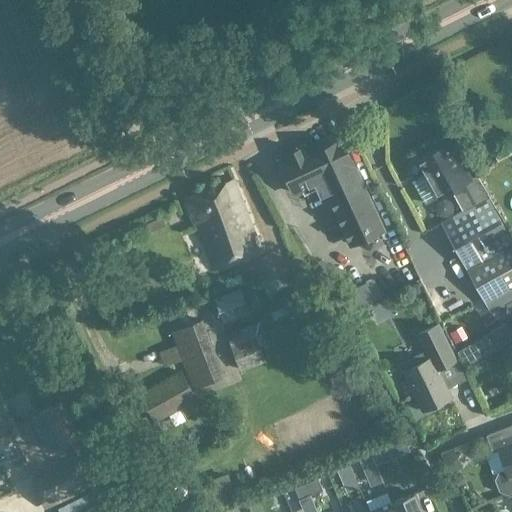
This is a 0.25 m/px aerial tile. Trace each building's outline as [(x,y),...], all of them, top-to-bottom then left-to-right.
[(103,51),(90,53),(93,70),(106,68),(103,51)] [(460,111),(471,133),(487,125),(477,103),(460,111)] [(495,128),(480,137),(487,149),(502,141),(495,128)] [(280,159),(295,192),(315,182),(320,194),(327,191),(350,242),(382,228),(353,165),(354,165),(339,132),(300,150),(299,147),(290,151),(291,154),(280,159)] [(452,188),(470,178),(461,161),(459,162),(448,142),(419,158),(439,195),(452,188)] [(440,221),(464,267),(511,241),(511,236),(478,174),(470,178),(452,188),(463,209),(440,221)] [(233,178),(185,197),(192,220),(199,226),(216,267),(261,250),(233,178)] [(405,242),(440,227),(434,212),(413,220),(398,184),(384,190),(405,242)] [(511,241),(464,267),(480,297),(511,279),(511,241)] [(433,303),(445,297),(427,257),(414,263),(433,303)] [(224,323),(252,313),(240,283),(213,293),(224,323)] [(224,376),(203,320),(172,331),(193,388),(224,376)] [(437,367),(455,359),(437,323),(419,332),(428,351),(401,364),(423,409),(451,395),(437,367)] [(466,336),(460,326),(448,332),(454,343),(466,336)] [(255,336),(230,345),(239,370),(264,360),(255,336)] [(511,338),(500,345),(511,364),(511,338)] [(181,369),(141,392),(156,418),(195,396),(181,369)] [(321,417),(303,371),(270,384),(289,430),(321,417)] [(47,451),(53,449),(78,437),(61,402),(31,415),(47,451)] [(0,443),(15,436),(0,404),(0,443)] [(499,448),(507,469),(498,472),(495,479),(499,490),(505,494),(511,491),(511,424),(487,434),(493,450),(499,448)] [(409,449),(404,436),(392,441),(398,454),(409,449)] [(462,465),(453,448),(441,454),(450,471),(462,465)] [(358,456),(362,466),(374,461),(369,451),(358,456)] [(86,487),(74,461),(33,480),(45,505),(86,487)] [(341,481),(354,476),(349,465),(337,470),(341,481)] [(465,481),(461,472),(453,476),(458,485),(465,481)] [(306,483),(310,494),(322,489),(317,478),(306,483)] [(310,494),(306,483),(294,487),(299,499),(310,494)] [(463,494),(466,509),(483,506),(480,491),(463,494)] [(422,511),(414,493),(393,501),(391,502),(395,511),(422,511)] [(91,511),(83,495),(56,508),(57,511),(91,511)] [(395,511),(391,502),(369,511),(395,511)] [(122,511),(144,511),(140,503),(127,509),(122,511)]
